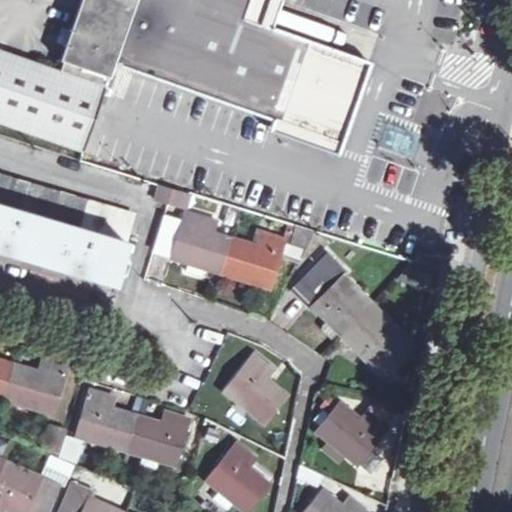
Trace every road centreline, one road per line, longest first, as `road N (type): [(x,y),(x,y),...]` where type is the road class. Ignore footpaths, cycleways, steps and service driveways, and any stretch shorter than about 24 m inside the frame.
road 1 (residential): [(511,58),(424,511)]
road 2 (unclassified): [(136,286),(151,202),(0,154)]
road 3 (primary): [(511,319),(473,511)]
